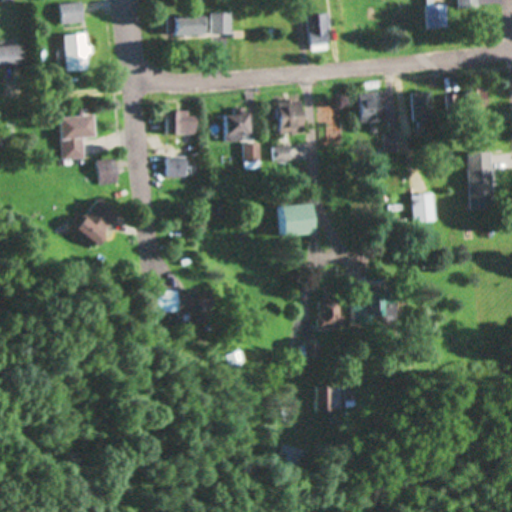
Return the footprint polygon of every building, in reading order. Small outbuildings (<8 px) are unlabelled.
[(478,0),(460,0),(461,10),(479,10),(478,0)] [(61,5),(63,26),(86,23),(85,3),(61,5)] [(448,30),(448,6),(427,6),(427,30),(448,30)] [(212,13),(212,35),(233,35),(233,13),(212,13)] [(330,15),(309,15),(309,37),(330,37),(330,15)] [(207,17),(174,17),(174,37),(207,37),(207,17)] [(89,72),(87,35),(67,36),(68,73),(89,72)] [(0,69),(26,68),(25,46),(0,47),(0,69)] [(466,91),(468,114),(488,112),(486,89),(466,91)] [(362,96),(361,125),(381,125),(381,96),(362,96)] [(418,105),(424,126),(437,122),(430,101),(418,105)] [(281,135),(305,134),(303,102),(280,103),(281,135)] [(169,136),(198,136),(198,112),(169,112),(169,136)] [(227,143),(250,142),(249,115),(226,116),(227,143)] [(86,139),(97,138),(96,117),(62,119),(65,162),(87,161),(86,139)] [(246,146),(249,173),(264,171),(262,145),(246,146)] [(292,148),(276,148),(276,162),(292,162),(292,148)] [(472,212),(495,211),(493,154),(470,155),(472,212)] [(170,179),(188,179),(188,159),(170,159),(170,179)] [(437,223),(435,194),(414,195),(416,225),(437,223)] [(97,247),(119,215),(97,200),(75,231),(97,247)] [(281,207),(283,238),(313,236),(311,206),(281,207)] [(152,314),(198,312),(197,291),(151,293),(152,314)] [(370,306),(355,307),(355,325),(397,323),(396,292),(370,293),(370,306)] [(343,328),(343,302),(319,302),(319,328),(343,328)] [(321,343),(306,344),(307,361),(322,360),(321,343)] [(229,366),(242,365),(241,354),(228,355),(229,366)] [(330,412),(329,394),(322,395),(323,413),(330,412)]
